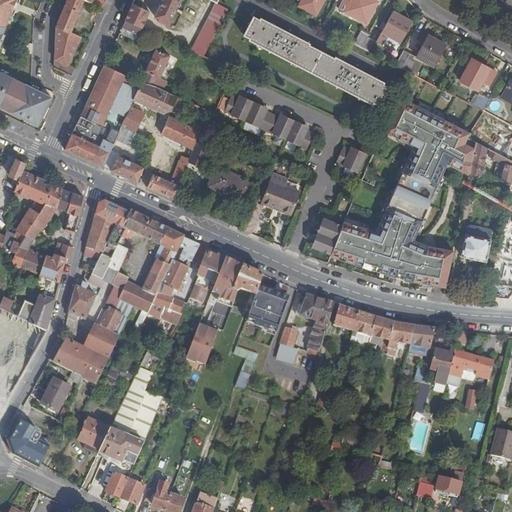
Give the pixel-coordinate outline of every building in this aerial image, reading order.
[(0,0),(0,107),(37,125),(51,97),(0,71),(0,39),(11,14),(13,8),(12,8),(14,2),(15,3),(16,0),(0,0)] [(19,0),(16,0),(15,3),(14,2),(12,8),(13,8),(11,14),(13,15),(19,0)] [(83,0),(66,0),(56,26),(54,68),(72,76),(75,68),(68,65),(80,38),(70,33),(83,0)] [(180,0),(162,0),(155,17),(169,24),(180,0)] [(301,0),(299,6),(316,15),(324,0),(301,0)] [(343,0),(339,9),(366,24),(378,2),(374,0),(343,0)] [(141,27),(142,28),(150,11),(132,3),(125,20),(141,27)] [(217,3),(192,50),(204,55),(228,9),(217,3)] [(382,46),(387,35),(401,43),(410,25),(391,15),(376,42),(380,44),(382,46)] [(254,17),(244,35),(251,38),(250,41),(372,104),(373,103),(379,106),(389,88),(383,85),(384,83),(335,57),(335,59),(308,45),(309,44),(261,19),(260,21),(254,17)] [(138,34),(141,27),(125,20),(122,27),(138,34)] [(146,30),(142,28),(141,27),(138,34),(122,27),(120,33),(134,39),(138,40),(140,40),(142,39),(143,37),(146,30)] [(362,48),(368,37),(369,35),(361,31),(354,44),(362,48)] [(416,57),(423,61),(433,67),(446,44),(422,31),(418,37),(425,41),(416,57)] [(368,37),(362,48),(368,52),(374,41),(368,37)] [(146,71),(159,77),(169,56),(156,50),(146,71)] [(410,69),(416,57),(403,50),(394,65),(410,74),(415,76),(417,73),(410,69)] [(417,73),(423,61),(416,57),(410,69),(417,73)] [(486,74),(492,77),(493,78),(496,72),(472,59),(460,81),(478,91),(482,82),(486,74)] [(94,144),(102,126),(109,110),(126,75),(104,65),(72,133),(94,144)] [(488,85),(492,77),(486,74),(482,82),(488,85)] [(126,117),(130,106),(133,100),(141,82),(126,75),(109,110),(126,117)] [(511,80),(502,97),(511,102),(511,80)] [(171,111),(177,97),(141,82),(133,100),(164,114),(171,111)] [(483,111),(489,99),(482,95),(481,97),(475,93),(470,103),(469,104),(483,111)] [(239,98),(232,95),(224,112),(307,150),(314,133),(307,129),(308,127),(281,114),(280,117),(266,111),(268,108),(240,95),(239,98)] [(177,97),(171,111),(180,116),(186,101),(177,97)] [(344,220),(330,256),(403,279),(445,287),(453,250),(425,245),(422,247),(412,243),(448,163),(469,174),(469,172),(476,142),(467,138),(470,134),(399,97),(384,130),(414,146),(377,231),(344,220)] [(224,111),(226,101),(219,100),(217,109),(224,111)] [(187,109),(195,113),(198,106),(190,103),(187,109)] [(121,127),(133,133),(135,133),(144,113),(130,106),(126,117),(121,127)] [(119,132),(121,127),(126,117),(109,110),(102,126),(110,131),(111,128),(119,132)] [(193,150),(197,141),(204,124),(194,120),(190,126),(169,116),(161,134),(193,150)] [(103,167),(113,146),(115,140),(119,132),(111,128),(110,131),(102,126),(94,144),(72,133),(65,149),(103,167)] [(119,132),(115,140),(127,146),(133,133),(121,127),(119,132)] [(225,142),(228,136),(213,129),(210,135),(225,142)] [(234,138),(228,136),(225,142),(231,145),(234,138)] [(189,159),(188,162),(203,167),(211,146),(197,141),(193,150),(189,159)] [(469,172),(481,174),(486,148),(476,142),(469,172)] [(103,167),(111,171),(118,156),(119,156),(121,150),(113,146),(103,167)] [(351,149),(350,151),(343,147),(336,163),(357,173),(358,172),(366,154),(351,147),(351,149)] [(511,180),(511,160),(496,153),(493,158),(497,161),(504,164),(501,179),(511,181),(511,180)] [(118,156),(111,171),(131,180),(137,182),(143,167),(141,166),(142,164),(139,163),(138,165),(119,156),(118,156)] [(188,162),(189,159),(181,156),(179,160),(171,179),(161,174),(160,178),(153,174),(147,187),(173,199),(188,162)] [(25,164),(16,160),(9,176),(13,178),(18,180),(22,171),(25,164)] [(238,178),(226,173),(216,168),(208,186),(226,194),(230,200),(229,200),(241,206),(251,184),(240,179),(241,177),(239,176),(238,178)] [(227,170),(226,173),(238,178),(239,176),(227,170)] [(26,235),(46,204),(52,184),(22,171),(18,180),(17,184),(14,191),(35,200),(16,230),(26,235)] [(280,207),(279,209),(291,214),(300,192),(271,181),(262,203),(275,208),(276,205),(280,207)] [(41,231),(57,208),(62,188),(52,184),(46,204),(26,235),(33,239),(40,230),(41,231)] [(72,192),(62,188),(57,208),(67,212),(72,192)] [(75,227),(84,197),(72,192),(67,212),(68,212),(67,214),(69,217),(65,231),(69,231),(75,227)] [(101,255),(105,247),(106,244),(117,248),(126,229),(123,227),(130,212),(121,209),(122,208),(113,205),(113,204),(105,200),(98,203),(99,203),(86,247),(101,255)] [(107,268),(117,272),(127,251),(124,249),(128,241),(130,242),(134,233),(143,237),(151,220),(131,210),(130,212),(123,227),(126,229),(117,248),(106,244),(105,247),(115,252),(107,268)] [(250,216),(244,231),(251,234),(258,219),(250,216)] [(316,247),(327,220),(323,218),(311,246),(316,247)] [(158,223),(151,220),(143,237),(150,240),(158,223)] [(342,226),(327,220),(324,227),(325,228),(320,240),(319,240),(316,247),(330,253),(342,226)] [(161,246),(168,228),(158,223),(150,240),(161,246)] [(490,229),(471,225),(467,227),(461,256),(486,262),(491,240),(492,232),(490,229)] [(159,260),(170,266),(173,260),(180,246),(184,248),(179,260),(184,262),(186,259),(189,261),(192,262),(200,245),(184,238),(184,236),(168,228),(161,246),(165,248),(159,260)] [(26,235),(16,230),(14,236),(15,237),(14,240),(21,243),(26,235)] [(14,236),(6,233),(5,236),(0,249),(9,253),(9,251),(16,253),(19,245),(20,243),(14,240),(15,237),(14,236)] [(33,239),(26,235),(21,243),(20,243),(28,247),(29,247),(33,239)] [(73,247),(58,242),(54,254),(65,258),(70,259),(73,247)] [(28,247),(20,243),(19,245),(16,253),(11,264),(21,268),(28,249),(29,247),(28,247)] [(120,299),(133,306),(143,310),(148,312),(151,306),(157,295),(156,295),(161,284),(170,266),(159,260),(165,248),(161,246),(155,258),(151,267),(153,268),(144,288),(127,281),(123,290),(119,299),(120,299)] [(511,274),(511,247),(504,246),(499,272),(511,274)] [(102,279),(107,268),(115,252),(105,247),(101,255),(86,247),(84,256),(95,260),(95,259),(99,261),(92,274),(102,279)] [(215,252),(207,248),(199,271),(189,298),(200,302),(202,301),(211,281),(216,283),(218,278),(226,257),(218,253),(214,261),(212,260),(215,252)] [(46,256),(28,249),(21,268),(24,269),(39,274),(46,256)] [(53,258),(46,256),(39,274),(37,282),(57,289),(65,258),(54,254),(53,258)] [(170,266),(161,284),(164,286),(161,294),(156,306),(164,308),(161,318),(177,325),(178,322),(181,315),(170,311),(174,299),(169,298),(172,289),(178,292),(189,268),(186,266),(173,260),(170,266)] [(241,290),(256,295),(259,286),(264,275),(243,265),(232,289),(237,291),(241,290)] [(115,285),(123,290),(127,281),(129,278),(117,272),(107,268),(102,279),(92,274),(88,282),(101,288),(105,280),(112,284),(115,285)] [(77,319),(78,317),(85,320),(96,295),(85,291),(88,285),(82,282),(83,278),(78,279),(76,286),(68,315),(77,319)] [(57,289),(37,282),(37,285),(38,287),(39,290),(39,293),(55,298),(57,289)] [(106,306),(109,308),(114,310),(118,302),(119,302),(120,299),(119,299),(123,290),(115,285),(106,306)] [(273,291),(259,286),(246,320),(259,325),(258,326),(275,333),(285,307),(284,306),(287,297),(280,294),(278,297),(272,295),(273,291)] [(206,309),(205,311),(223,317),(230,296),(213,289),(206,309)] [(24,302),(15,298),(14,300),(10,311),(17,314),(47,329),(55,298),(39,293),(35,304),(25,300),(24,302)] [(303,306),(299,305),(296,314),(316,321),(306,352),(317,360),(333,307),(334,304),(307,294),(303,293),(300,303),(304,304),(303,306)] [(14,300),(4,296),(0,306),(10,311),(14,300)] [(96,384),(115,345),(120,335),(133,306),(120,299),(119,302),(118,302),(114,310),(109,308),(100,326),(101,327),(89,350),(67,339),(54,363),(72,372),(76,374),(82,377),(96,384)] [(170,311),(181,315),(193,319),(200,322),(205,311),(206,309),(202,307),(201,309),(187,304),(174,299),(170,311)] [(353,331),(358,311),(339,305),(338,309),(333,326),(353,331)] [(151,306),(148,312),(156,315),(158,316),(160,312),(159,309),(151,306)] [(370,342),(377,317),(358,311),(353,331),(349,345),(367,351),(370,342)] [(153,320),(156,315),(148,312),(146,317),(153,320)] [(47,329),(17,314),(2,336),(14,342),(11,348),(17,351),(16,353),(25,357),(25,355),(31,357),(47,329)] [(191,326),(193,319),(181,315),(178,322),(191,326)] [(386,355),(395,322),(377,317),(370,342),(381,346),(377,363),(384,365),(386,355)] [(206,324),(200,322),(186,361),(205,368),(215,340),(200,335),(202,331),(203,331),(206,324)] [(410,344),(415,326),(395,322),(386,355),(394,357),(397,344),(400,345),(400,342),(410,344)] [(435,328),(415,326),(410,344),(408,352),(428,357),(435,328)] [(285,327),(279,344),(280,344),(293,348),(298,330),(291,329),(285,327)] [(459,331),(456,343),(464,346),(467,332),(459,331)] [(280,344),(276,360),(293,365),(298,349),(293,348),(280,344)] [(235,346),(232,354),(245,359),(235,386),(244,389),(257,354),(235,346)] [(446,384),(448,375),(454,350),(455,349),(451,348),(450,353),(435,349),(430,370),(437,372),(434,383),(446,386),(446,384)] [(153,357),(160,360),(164,352),(157,349),(153,357)] [(454,350),(448,375),(446,384),(459,387),(461,378),(470,381),(473,381),(475,379),(475,376),(489,380),(494,361),(472,355),(454,350)] [(421,384),(421,383),(425,368),(419,366),(415,382),(421,384)] [(110,429),(98,453),(104,456),(121,464),(122,461),(133,467),(163,397),(145,391),(153,375),(139,368),(110,429)] [(110,370),(106,379),(114,384),(119,375),(110,370)] [(130,370),(126,377),(131,380),(134,372),(130,370)] [(82,377),(76,374),(73,379),(72,381),(79,384),(82,377)] [(65,398),(70,387),(54,378),(48,389),(51,391),(49,396),(47,395),(42,405),(57,412),(64,398),(65,398)] [(430,385),(421,383),(421,384),(414,412),(423,414),(430,385)] [(317,406),(330,410),(336,389),(323,385),(317,406)] [(191,407),(195,394),(188,391),(184,404),(191,407)] [(476,392),(469,391),(466,409),(473,410),(474,404),(474,403),(476,392)] [(58,420),(61,421),(67,409),(63,408),(58,420)] [(93,448),(91,454),(90,455),(96,458),(98,453),(110,429),(88,418),(77,440),(84,444),(93,448)] [(39,468),(40,465),(15,452),(11,441),(22,421),(19,420),(7,440),(12,454),(39,468)] [(15,452),(40,465),(41,463),(51,442),(40,436),(39,433),(35,431),(36,430),(35,429),(32,433),(29,432),(32,427),(22,421),(11,441),(15,452)] [(481,442),(485,424),(476,422),(472,440),(481,442)] [(511,460),(511,455),(511,432),(497,428),(490,455),(511,460)] [(362,437),(344,432),(341,445),(343,445),(358,450),(362,437)] [(363,443),(361,451),(369,453),(371,445),(363,443)] [(81,449),(91,454),(93,448),(84,444),(81,449)] [(161,454),(155,470),(162,473),(168,457),(161,454)] [(401,464),(392,462),(392,464),(380,461),(380,463),(382,466),(399,471),(401,464)] [(454,461),(454,462),(452,469),(465,473),(467,465),(454,461)] [(106,492),(120,498),(128,479),(114,473),(106,492)] [(448,493),(447,496),(457,498),(463,474),(458,473),(455,482),(438,478),(434,493),(444,495),(444,492),(448,493)] [(422,476),(420,482),(434,486),(436,480),(424,477),(422,476)] [(128,479),(120,498),(127,500),(137,505),(145,486),(138,483),(139,481),(135,479),(135,481),(128,479)] [(224,482),(218,480),(215,490),(220,492),(224,482)] [(164,511),(171,494),(166,493),(169,484),(161,481),(152,505),(156,506),(155,508),(164,511)] [(434,486),(420,482),(417,494),(431,498),(434,486)] [(213,511),(218,499),(200,492),(193,511),(213,511)] [(178,511),(183,499),(171,494),(164,511),(166,511),(178,511)] [(313,503),(326,506),(327,501),(314,497),(313,503)] [(120,511),(121,511),(127,500),(120,498),(116,507),(115,510),(120,511)]
